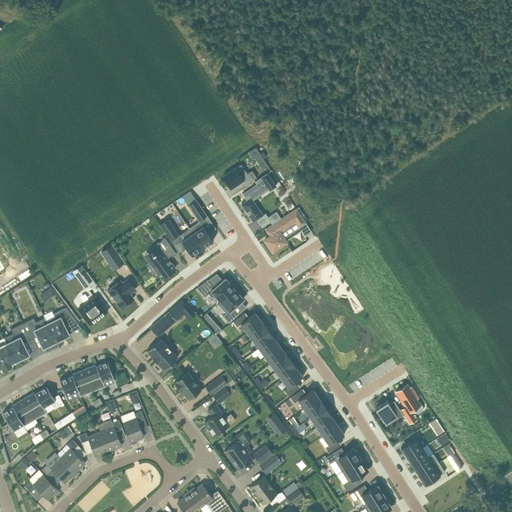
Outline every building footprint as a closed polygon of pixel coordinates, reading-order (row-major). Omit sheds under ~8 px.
[(256,160),(262,156),(256,146),(250,150),(256,160)] [(247,184),(257,177),(252,170),(247,173),(241,164),(223,176),(230,188),(243,179),(247,184)] [(247,200),(241,203),(253,221),(257,219),(263,215),(263,214),(253,200),(269,189),(270,190),(276,186),(267,173),(255,181),(256,183),(242,193),(247,200)] [(287,187),(277,194),(287,208),(296,202),(287,187)] [(196,200),(188,205),(199,221),(207,216),(196,200)] [(179,225),(192,216),(183,202),(170,211),(179,225)] [(271,235),(265,239),(272,251),(286,242),(280,231),(294,221),(299,226),(306,222),(296,208),(265,228),(271,235)] [(168,218),(160,224),(171,240),(179,235),(168,218)] [(194,225),(189,228),(203,248),(213,241),(203,226),(198,230),(194,225)] [(189,228),(184,232),(187,237),(182,240),(192,255),(203,248),(189,228)] [(151,264),(148,266),(154,274),(157,272),(162,278),(175,268),(168,259),(163,252),(171,246),(165,238),(157,244),(158,244),(161,249),(150,257),(154,262),(151,264)] [(111,244),(101,251),(102,252),(114,269),(124,262),(112,245),(111,244)] [(82,264),(72,271),(73,271),(86,291),(96,284),(83,265),(82,264)] [(208,293),(217,303),(236,286),(230,280),(229,282),(225,278),(215,287),(208,279),(197,287),(205,296),(208,293)] [(120,280),(107,289),(121,308),(133,299),(129,292),(131,291),(131,292),(135,289),(128,279),(122,283),(120,280)] [(223,315),(229,322),(237,314),(232,308),(243,298),(240,294),(241,293),(236,286),(217,303),(226,313),(223,315)] [(44,301),(56,293),(52,287),(39,295),(44,301)] [(96,295),(78,308),(90,324),(108,311),(96,295)] [(75,319),(66,307),(53,313),(55,317),(47,321),(44,316),(57,342),(64,339),(63,337),(69,334),(64,324),(65,323),(66,323),(75,319)] [(240,322),(246,331),(247,331),(261,320),(255,311),(250,315),(246,310),(234,319),(238,324),(240,322)] [(150,327),(158,336),(177,319),(169,311),(150,327)] [(22,323),(30,339),(36,336),(35,336),(37,335),(43,347),(49,344),(50,346),(57,342),(44,316),(44,317),(47,323),(39,327),(34,317),(22,323)] [(261,320),(246,331),(252,339),(267,328),(261,320)] [(4,336),(16,360),(20,358),(21,360),(28,357),(27,355),(29,354),(23,342),(25,341),(30,339),(22,323),(11,328),(15,338),(7,342),(4,336)] [(273,335),(267,328),(252,339),(258,347),(273,335)] [(217,333),(210,338),(216,347),(223,342),(217,333)] [(273,335),(258,347),(264,354),(279,343),(273,335)] [(2,369),(12,365),(11,363),(16,360),(4,336),(3,336),(7,343),(0,345),(0,368),(2,367),(2,369)] [(161,338),(147,350),(153,356),(152,357),(157,362),(157,361),(164,369),(166,367),(167,368),(172,364),(171,363),(178,357),(161,338)] [(284,351),(279,343),(264,354),(270,362),(284,351)] [(284,351),(270,362),(275,370),(290,358),(284,351)] [(296,366),(290,358),(275,370),(281,377),(296,366)] [(95,364),(103,387),(105,386),(103,381),(114,377),(107,361),(96,365),(95,364)] [(83,369),(92,391),(103,387),(95,364),(83,369)] [(296,366),(281,377),(288,386),(285,388),(289,393),(301,385),(297,379),(303,375),(296,366)] [(73,375),(72,375),(78,390),(80,396),(92,391),(83,369),(72,373),(73,375)] [(175,381),(174,382),(181,391),(182,391),(188,399),(201,389),(188,371),(175,381)] [(212,394),(214,393),(216,391),(223,386),(228,383),(221,374),(205,386),(212,394)] [(66,395),(78,390),(72,375),(60,380),(66,395)] [(409,387),(407,384),(395,391),(405,406),(400,410),(404,415),(409,423),(417,418),(411,410),(420,404),(417,398),(418,397),(411,386),(409,387)] [(35,392),(44,407),(55,400),(47,386),(35,392)] [(216,391),(214,393),(213,394),(219,402),(230,394),(224,386),(223,386),(216,391)] [(304,386),(292,395),(296,400),(299,398),(305,407),(320,396),(313,387),(307,391),(304,386)] [(44,407),(35,392),(35,393),(34,391),(24,397),(36,418),(47,412),(44,407)] [(133,403),(139,400),(135,392),(130,394),(129,393),(124,395),(125,397),(126,397),(128,399),(130,398),(133,403)] [(320,396),(305,407),(312,416),(327,405),(320,396)] [(24,397),(13,404),(25,424),(28,428),(36,423),(37,420),(36,418),(24,397)] [(383,403),(375,408),(386,424),(402,414),(403,415),(404,415),(400,410),(394,400),(393,400),(394,401),(389,404),(387,400),(386,401),(386,402),(383,404),(383,403)] [(117,410),(113,401),(106,404),(110,412),(117,410)] [(25,424),(13,404),(12,404),(13,406),(3,412),(14,430),(23,424),(24,425),(25,424)] [(204,422),(209,428),(208,430),(208,432),(209,433),(211,434),(213,433),(214,435),(229,425),(224,418),(225,417),(216,404),(208,410),(212,416),(204,422)] [(333,413),(327,405),(312,416),(318,424),(333,413)] [(144,417),(141,410),(134,413),(133,410),(120,415),(132,444),(135,443),(134,440),(144,436),(138,420),(144,417)] [(333,413),(318,424),(325,433),(340,422),(333,413)] [(279,435),(284,432),(273,415),(268,418),(279,435)] [(62,418),(54,424),(57,429),(66,424),(62,418)] [(101,431),(109,453),(113,451),(112,449),(122,445),(115,429),(122,426),(119,419),(112,421),(111,419),(98,424),(101,431)] [(346,431),(340,422),(325,433),(332,442),(329,444),(333,449),(344,440),(341,435),(346,431)] [(72,433),(68,426),(59,432),(59,433),(58,433),(60,437),(61,436),(63,438),(72,433)] [(237,440),(224,450),(239,469),(253,458),(249,453),(252,450),(247,444),(251,441),(243,430),(234,437),(237,440)] [(109,453),(101,431),(88,436),(86,432),(79,434),(82,442),(89,439),(95,456),(105,452),(106,454),(109,453)] [(449,439),(445,433),(437,438),(441,444),(449,439)] [(406,457),(422,447),(415,437),(400,447),(406,457)] [(70,447),(60,457),(77,474),(79,471),(78,470),(86,462),(73,449),(78,444),(73,439),(67,444),(70,447)] [(253,453),(260,463),(273,453),(266,444),(253,453)] [(335,460),(341,470),(363,457),(358,450),(357,451),(354,447),(345,453),(341,447),(325,456),(330,463),(335,460)] [(427,456),(422,447),(406,457),(412,466),(427,456)] [(37,456),(32,450),(27,455),(32,460),(37,456)] [(273,453),(260,463),(259,464),(266,473),(281,463),(273,453)] [(433,465),(427,456),(412,466),(418,475),(433,465)] [(30,462),(25,457),(18,463),(24,469),(30,462)] [(74,476),(77,474),(60,457),(50,467),(47,463),(42,469),(47,474),(52,469),(65,482),(72,475),(74,476)] [(343,484),(347,490),(362,481),(359,475),(368,469),(365,465),(367,464),(363,457),(341,470),(348,481),(343,484)] [(439,475),(433,465),(418,475),(424,484),(439,475)] [(30,480),(24,485),(30,491),(35,486),(47,499),(55,492),(57,493),(60,490),(43,474),(43,473),(39,469),(30,478),(30,480)] [(263,503),(268,499),(277,493),(264,475),(250,485),(263,503)] [(294,481),(281,490),(286,496),(286,497),(298,487),(294,481)] [(195,487),(189,491),(200,506),(204,511),(206,511),(210,509),(212,511),(218,511),(228,505),(217,490),(211,494),(202,483),(196,488),(195,487)] [(358,497),(365,508),(386,494),(382,488),(380,489),(377,484),(368,490),(364,484),(349,494),(353,500),(358,497)] [(304,495),(298,487),(286,497),(286,496),(291,504),(304,495)] [(277,493),(268,499),(273,506),(286,496),(281,490),(277,493)] [(184,511),(195,511),(195,510),(200,506),(189,491),(183,496),(184,497),(177,502),(184,511)] [(382,511),(391,506),(388,502),(390,501),(386,494),(365,508),(367,511),(382,511)]
